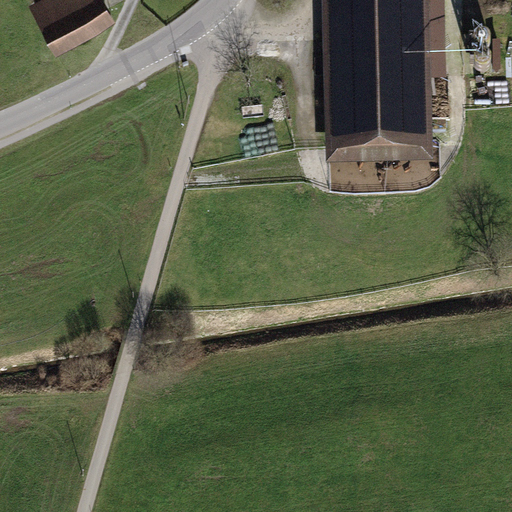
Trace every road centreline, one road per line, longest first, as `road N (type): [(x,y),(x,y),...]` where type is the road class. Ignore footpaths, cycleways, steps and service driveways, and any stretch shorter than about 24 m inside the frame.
road 1 (track): [(85,511),(168,227),(216,20)]
road 2 (tertiary): [(0,123),(216,20)]
